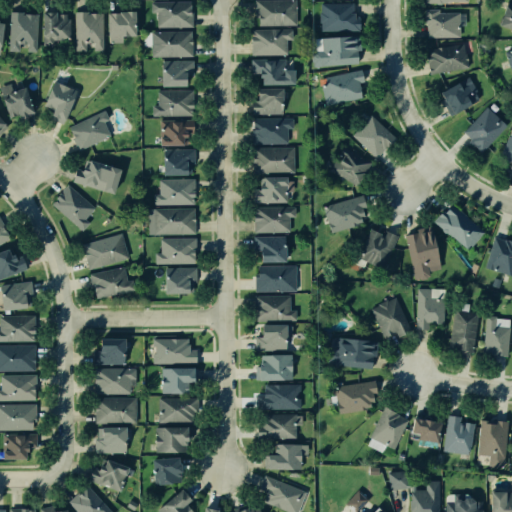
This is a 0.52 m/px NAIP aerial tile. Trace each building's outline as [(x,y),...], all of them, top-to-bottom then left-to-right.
[(152,0),(189,0),(189,25),(152,26),(152,0)] [(252,1),(293,0),(293,25),(252,25),(252,1)] [(511,0),(499,0),(493,26),(511,31),(511,0)] [(316,6),(352,5),(352,30),(318,31),(316,6)] [(421,11),(459,9),(460,37),(423,38),(421,11)] [(103,12),(130,11),(131,36),(118,36),(118,44),(104,43),(103,12)] [(39,12),(69,13),(69,39),(37,41),(39,12)] [(8,13),(32,13),(31,49),(6,47),(8,13)] [(73,13),(97,13),(99,42),(74,42),(73,13)] [(247,32),(288,30),(289,52),(249,53),(247,32)] [(148,31),(187,31),(189,56),(149,56),(148,31)] [(319,37),(347,34),(352,50),(356,63),(307,70),(304,57),(322,54),(319,37)] [(421,46),(459,43),(462,67),(425,72),(421,46)] [(511,43),(500,47),(509,78),(511,77),(511,43)] [(155,60),(189,59),(190,84),(155,84),(155,60)] [(250,60),(291,59),(292,85),(250,85),(250,60)] [(316,78),(356,70),(368,96),(326,108),(316,78)] [(433,91),(465,76),(478,100),(446,116),(433,91)] [(53,81),(76,90),(63,124),(50,119),(54,110),(44,106),(53,81)] [(0,89),(0,86),(9,84),(12,91),(24,87),(33,113),(19,117),(18,113),(9,116),(0,89)] [(248,90),(278,89),(279,112),(247,114),(248,90)] [(155,91),(190,90),(191,114),(156,115),(155,91)] [(457,129),(485,103),(505,123),(479,152),(457,129)] [(65,127),(97,112),(107,133),(76,149),(65,127)] [(347,133),(367,113),(398,143),(378,160),(347,133)] [(153,119),(190,118),(191,143),(154,143),(153,119)] [(249,120),(289,120),(287,141),(249,141),(249,120)] [(510,126),(511,126),(511,170),(493,162),(510,126)] [(326,166),(339,143),(372,161),(358,183),(326,166)] [(156,147),(192,147),(192,173),(156,173),(156,147)] [(249,149),(291,149),(292,172),(248,172),(249,149)] [(93,163),(116,170),(109,192),(75,182),(79,168),(90,172),(93,163)] [(251,178),(282,177),(282,199),(252,201),(251,178)] [(157,179),(190,179),(190,203),(152,204),(151,187),(159,187),(157,179)] [(48,199),(64,183),(93,205),(82,217),(88,222),(80,232),(48,199)] [(352,193),(319,204),(330,233),(364,220),(352,193)] [(431,219),(450,204),(484,233),(461,250),(431,219)] [(249,206),(285,205),(286,229),(250,231),(249,206)] [(144,208),(190,208),(191,233),(142,234),(144,208)] [(0,220),(10,240),(0,244),(0,220)] [(354,250),(371,222),(395,235),(380,264),(354,250)] [(403,233),(425,228),(436,268),(411,274),(403,233)] [(77,244),(118,231),(125,258),(85,269),(77,244)] [(511,239),(493,232),(481,265),(508,275),(511,264),(511,239)] [(249,236),(282,236),(283,261),(251,261),(249,236)] [(158,237),(192,237),(192,264),(157,264),(158,237)] [(0,252),(14,246),(24,269),(0,277),(0,252)] [(251,267),(299,265),(299,289),(251,290),(251,267)] [(86,276),(122,266),(127,290),(92,298),(86,276)] [(161,268),(193,267),(193,293),(160,293),(161,268)] [(0,286),(28,281),(36,306),(0,311),(0,286)] [(382,336),(368,305),(383,300),(379,287),(388,284),(410,335),(395,342),(390,332),(382,336)] [(413,285),(439,286),(438,331),(413,329),(413,285)] [(251,295),(288,295),(289,319),(252,319),(251,295)] [(450,307),(478,311),(472,350),(447,344),(450,307)] [(482,316),(507,318),(506,354),(481,352),(482,316)] [(0,317),(35,317),(36,340),(0,340),(0,317)] [(252,325),(285,324),(285,348),(251,347),(252,325)] [(331,334),(373,337),(371,367),(328,363),(331,334)] [(146,338),(186,338),(188,363),(145,361),(146,338)] [(87,340),(122,340),(123,365),(88,364),(87,340)] [(0,346),(29,346),(28,370),(0,370),(0,346)] [(252,355),(291,354),(291,378),(253,375),(252,355)] [(155,369),(188,368),(186,393),(156,392),(155,369)] [(90,371),(127,370),(127,394),(89,392),(90,371)] [(0,376),(33,376),(31,399),(0,399),(0,376)] [(331,386),(371,378),(375,405),(335,413),(331,386)] [(256,384),(299,384),(299,410),(256,409),(256,384)] [(91,400),(135,399),(136,424),(91,424),(91,400)] [(156,401),(187,399),(187,421),(153,420),(156,401)] [(0,404),(35,404),(35,428),(0,429),(0,404)] [(380,406),(404,419),(389,449),(366,437),(380,406)] [(258,415),(294,414),(294,436),(259,437),(258,415)] [(411,415),(436,420),(431,448),(405,443),(411,415)] [(444,416),(472,419),(467,463),(438,457),(444,416)] [(476,417),(504,420),(500,468),(473,463),(476,417)] [(151,428),(185,426),(186,454),(150,453),(151,428)] [(91,430),(124,428),(125,453),(91,453),(91,430)] [(0,434),(35,434),(31,449),(15,455),(0,454),(0,434)] [(259,443),(306,442),(307,455),(297,455),(298,468),(259,468),(259,443)] [(147,462),(172,459),(177,482),(150,486),(147,462)] [(98,461),(128,470),(116,497),(88,478),(98,461)] [(408,484),(389,486),(387,473),(406,470),(408,484)] [(297,511),(294,511),(264,499),(272,478),(306,491),(297,511)] [(436,511),(410,511),(411,490),(425,490),(425,482),(436,482),(436,511)] [(511,511),(489,511),(490,491),(511,491),(511,482),(511,511)] [(105,511),(79,511),(69,500),(86,485),(108,510),(105,511)] [(187,511),(159,511),(156,508),(180,487),(190,499),(182,506),(187,511)] [(356,511),(346,504),(358,490),(368,499),(356,511)] [(478,511),(444,511),(444,509),(447,509),(447,501),(457,501),(457,500),(458,498),(459,496),(461,495),(463,495),(465,495),(467,496),(469,498),(469,501),(479,502),(478,511)]
